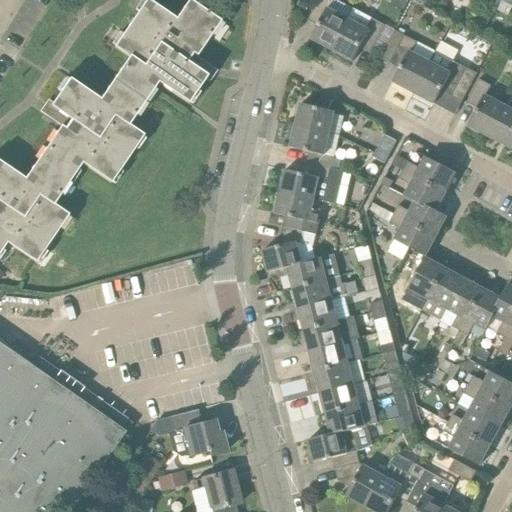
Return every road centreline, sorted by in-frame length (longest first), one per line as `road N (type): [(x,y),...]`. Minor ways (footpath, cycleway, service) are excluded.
road 1 (tertiary): [(287,511),(226,260),(234,183),(266,59)]
road 2 (residential): [(511,184),(266,59)]
